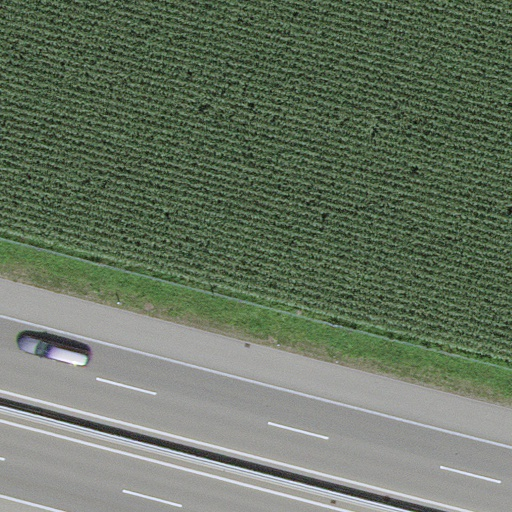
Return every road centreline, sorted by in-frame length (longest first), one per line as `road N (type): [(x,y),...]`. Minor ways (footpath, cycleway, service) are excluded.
road 1 (motorway): [(511,484),(0,353)]
road 2 (motorway): [(0,458),(203,511)]
